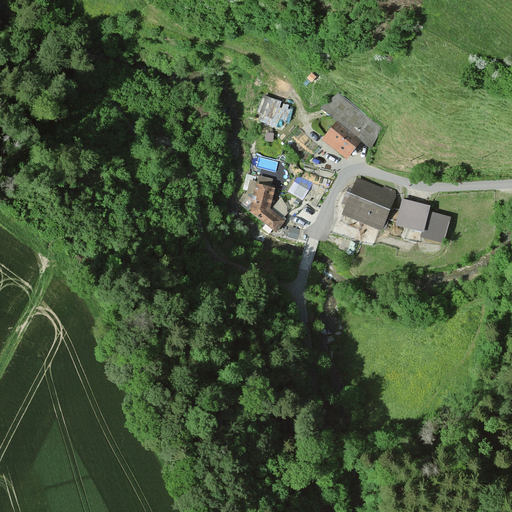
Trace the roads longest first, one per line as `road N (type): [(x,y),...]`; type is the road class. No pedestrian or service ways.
road 1 (track): [(0,70),(94,90),(112,103),(190,175),(199,223),(219,258),(301,289)]
road 2 (unclassified): [(313,238),(301,282),(314,383),(313,511)]
road 3 (unclassified): [(313,238),(345,173),(357,169),(416,185),(511,184)]
road 4 (track): [(294,98),(273,69),(165,22),(140,0)]
